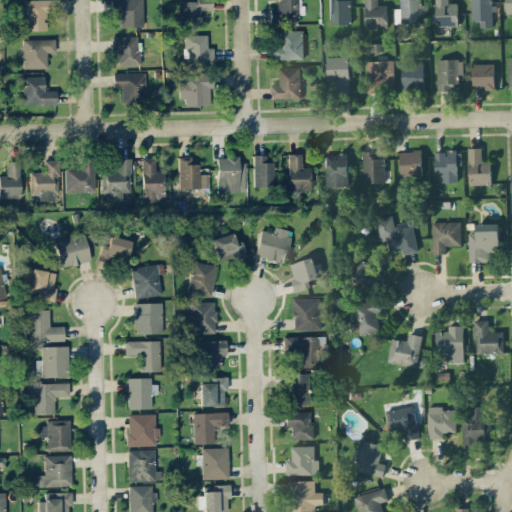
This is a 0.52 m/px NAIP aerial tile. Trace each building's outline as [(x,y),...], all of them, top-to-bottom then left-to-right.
[(24,0),(25,30),(45,30),(45,12),(51,12),(50,0),(24,0)] [(120,11),(120,27),(144,26),(142,0),(111,0),(111,11),(120,11)] [(179,0),(179,25),(200,25),(201,10),(211,10),(211,0),(179,0)] [(270,8),(270,22),(297,21),(297,14),(304,14),(303,5),(297,5),(297,0),(276,0),(277,7),(270,8)] [(328,0),(329,24),(351,24),(349,0),(328,0)] [(364,0),(365,28),(387,28),(386,4),(378,5),(377,0),(364,0)] [(399,0),(400,8),(394,8),(394,23),(421,22),(421,0),(399,0)] [(448,0),(434,0),(436,27),(457,26),(457,2),(448,3),(448,0)] [(470,0),(470,20),(479,20),(479,27),(493,28),(494,5),(491,5),(490,0),(470,0)] [(302,29),(278,30),(279,46),(270,46),(271,59),(303,59),(302,29)] [(185,34),(185,63),(213,62),(213,47),(207,47),(207,34),(185,34)] [(138,64),(138,36),(111,36),(112,52),(116,52),(116,65),(138,64)] [(23,68),(46,67),(46,52),(55,52),(54,38),(22,39),(23,68)] [(349,93),(348,57),(326,57),(327,80),(336,80),(336,93),(349,93)] [(436,60),(437,91),(457,90),(457,75),(463,75),(462,59),(436,60)] [(367,87),(394,86),(394,60),(366,61),(367,87)] [(424,89),(424,63),(402,63),(402,89),(424,89)] [(494,63),(472,64),(473,90),(494,89),(494,63)] [(279,86),(271,86),(272,99),(300,98),(300,67),(279,67),(279,86)] [(121,87),(122,102),(145,101),(144,72),(113,73),(113,87),(121,87)] [(181,105),(211,104),(211,73),(181,74),(181,105)] [(44,75),(22,76),(23,104),(55,104),(55,90),(44,90),(44,75)] [(469,184),(491,184),(490,161),(481,161),(481,148),(468,148),(469,184)] [(435,176),(442,176),(442,182),(458,181),(457,165),(461,165),(461,149),(446,150),(446,151),(435,152),(435,176)] [(384,182),(384,158),(376,158),(376,151),(363,151),(363,182),(384,182)] [(421,175),(421,151),(399,151),(400,175),(421,175)] [(301,153),(288,153),(289,190),(310,190),(310,166),(301,167),(301,153)] [(274,162),(266,162),(266,154),(253,154),(253,186),(274,186),(274,162)] [(347,186),(347,154),(325,154),(325,187),(347,186)] [(208,187),(208,174),(199,174),(199,163),(191,163),(190,156),(178,157),(179,188),(208,187)] [(216,156),(217,191),(245,191),(244,162),(238,162),(238,156),(216,156)] [(101,192),(107,192),(107,200),(121,200),(121,191),(130,191),(130,157),(115,158),(115,170),(101,170),(101,192)] [(154,157),(141,157),(142,201),(165,201),(164,170),(155,170),(154,157)] [(64,167),(65,192),(94,191),(93,158),(78,159),(78,167),(64,167)] [(56,159),(43,160),(44,171),(29,172),(29,194),(39,193),(39,200),(57,200),(56,159)] [(0,174),(0,196),(20,197),(19,160),(6,160),(6,175),(0,174)] [(389,252),(401,249),(403,254),(417,251),(410,221),(394,225),(392,216),(374,220),(379,241),(386,239),(389,252)] [(446,253),(446,245),(461,245),(460,222),(432,222),(432,253),(446,253)] [(499,250),(499,224),(476,224),(476,232),(469,232),(469,262),(492,261),(492,250),(499,250)] [(291,230),(272,226),(270,231),(260,229),(255,256),(284,262),(291,230)] [(211,238),(217,261),(245,254),(242,240),(235,242),(233,232),(211,238)] [(59,266),(89,261),(84,233),(54,239),(59,266)] [(107,246),(101,244),(98,258),(125,264),(131,240),(109,235),(107,246)] [(379,273),(373,273),(374,262),(365,262),(365,255),(350,254),(350,284),(379,285),(379,273)] [(309,281),(318,278),(312,257),(290,264),(294,277),(290,278),(295,291),(311,287),(309,281)] [(187,291),(210,295),(216,265),(193,261),(187,291)] [(133,297),(160,296),(158,264),(132,265),(133,297)] [(37,298),(54,300),(56,287),(53,286),(55,272),(31,268),(28,290),(38,291),(37,298)] [(292,299),(293,330),(320,329),(319,298),(292,299)] [(355,317),(348,319),(352,335),(379,329),(375,311),(382,309),(380,299),(352,305),(355,317)] [(189,301),(190,333),(215,333),(214,301),(189,301)] [(134,333),(162,332),(161,302),(133,303),(134,333)] [(27,309),(27,340),(63,340),(63,325),(49,326),(49,309),(27,309)] [(475,353),(503,353),(503,331),(488,331),(488,320),(474,320),(475,353)] [(463,362),(463,325),(447,325),(447,331),(435,331),(435,354),(448,354),(448,363),(463,362)] [(406,341),(392,338),(386,361),(415,367),(422,336),(408,333),(406,341)] [(323,335),(282,336),(283,349),(298,349),(298,367),(324,367),(323,335)] [(159,339),(124,340),(124,354),(140,354),(140,371),(160,370),(159,339)] [(220,367),(220,354),(225,354),(225,339),(200,340),(201,367),(220,367)] [(68,375),(67,345),(40,346),(41,359),(35,359),(36,376),(68,375)] [(309,403),(309,373),(286,373),(287,404),(309,403)] [(151,408),(150,376),(126,377),(127,408),(151,408)] [(200,405),(226,404),(225,376),(210,377),(210,382),(199,382),(200,405)] [(34,414),(55,413),(54,396),(68,395),(68,382),(26,383),(27,395),(34,395),(34,414)] [(461,417),(463,448),(477,448),(476,441),(491,440),(489,405),(469,406),(470,417),(461,417)] [(405,440),(418,438),(414,406),(385,409),(387,430),(403,429),(405,440)] [(443,406),(427,406),(428,438),(443,438),(443,432),(456,432),(455,409),(444,410),(443,406)] [(193,443),(214,443),(213,426),(227,426),(227,411),(192,412),(193,443)] [(312,439),(311,411),(285,411),(285,426),(291,426),(291,440),(312,439)] [(127,445),(157,445),(157,427),(155,427),(154,413),(127,414),(127,445)] [(46,451),(70,450),(69,419),(46,419),(46,425),(37,425),(37,436),(46,436),(46,451)] [(382,477),(385,464),(378,462),(383,445),(363,440),(361,447),(357,446),(351,469),(382,477)] [(314,445),(291,446),(291,460),(287,460),(287,475),(319,474),(319,460),(314,460),(314,445)] [(154,448),(126,449),(127,481),(160,480),(160,470),(154,470),(154,448)] [(37,486),(71,486),(70,454),(43,455),(44,474),(37,474),(37,486)] [(289,481),(290,511),(316,510),(315,505),(323,504),(323,492),(315,492),(314,480),(289,481)] [(210,511),(227,511),(226,497),(229,496),(229,483),(212,484),(212,490),(202,491),(202,511),(210,511)] [(152,511),(152,484),(128,485),(128,511),(152,511)] [(354,497),(358,511),(383,511),(381,502),(388,500),(384,487),(354,497)] [(38,500),(38,511),(67,511),(68,505),(72,505),(71,491),(44,492),(44,500),(38,500)]
